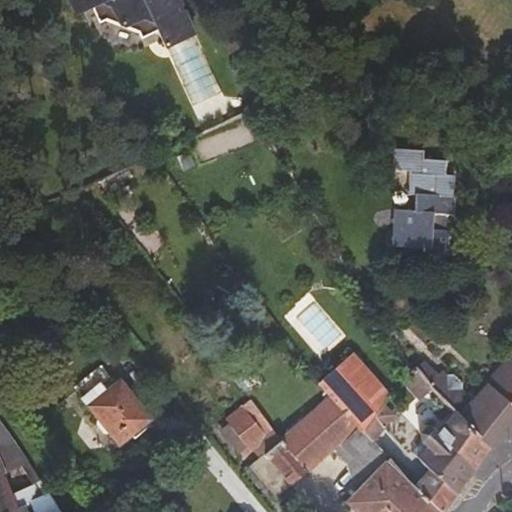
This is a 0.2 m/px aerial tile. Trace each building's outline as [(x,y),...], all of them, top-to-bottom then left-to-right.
[(66,0),(74,16),(91,8),(100,4),(109,8),(117,24),(126,28),(143,20),(152,23),(156,32),(164,50),(197,34),(181,0),(66,0)] [(107,20),(117,24),(109,8),(100,4),(91,8),(98,24),(107,20)] [(143,20),(126,28),(137,33),(140,39),(156,32),(152,23),(143,20)] [(257,55),(231,65),(242,95),(268,85),(257,55)] [(469,234),(452,212),(455,175),(446,175),(447,160),(424,159),(424,149),(393,148),(392,170),(409,171),(407,194),(416,195),(414,210),(393,208),(390,245),(416,247),(435,267),(458,248),(451,232),(469,234)] [(352,354),(319,382),(330,394),(369,436),(375,442),(385,429),(375,415),(389,395),(352,354)] [(511,418),(511,361),(507,357),(479,388),(474,384),(466,392),(442,368),(438,373),(425,360),(416,369),(458,412),(490,447),(511,418)] [(458,412),(416,369),(411,373),(397,383),(431,417),(435,412),(446,422),(438,431),(434,428),(427,425),(419,432),(421,442),(426,447),(416,458),(428,469),(420,478),(411,469),(406,475),(410,479),(440,511),(443,511),(455,496),(469,470),(490,447),(458,412)] [(149,418),(121,383),(90,407),(118,442),(149,418)] [(369,436),(330,394),(280,440),(308,471),(334,451),(347,464),(354,491),(388,456),(375,442),(369,436)] [(223,431),(240,453),(248,447),(251,452),(253,451),(258,458),(280,440),(250,399),(227,419),(231,424),(223,431)] [(59,511),(0,421),(0,511),(59,511)] [(283,476),(291,485),(293,484),(308,471),(280,440),(258,458),(249,466),(269,488),(283,476)] [(240,453),(244,458),(251,452),(248,447),(240,453)] [(406,475),(388,456),(354,491),(344,501),(356,511),(440,511),(410,479),(406,475)] [(269,488),(276,497),(291,485),(283,476),(269,488)]
